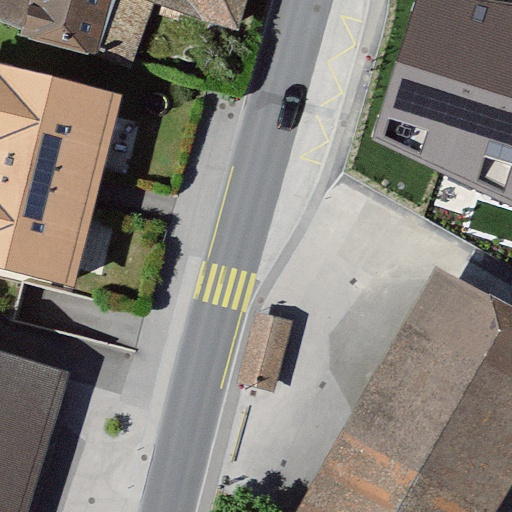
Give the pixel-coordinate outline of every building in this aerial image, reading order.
[(237,0),(36,0),(25,38),(102,60),(119,0),(169,0),(232,19),(237,0)] [(511,5),(484,0),(418,0),(372,134),(506,203),(511,204),(511,5)] [(76,290),(122,95),(57,78),(0,65),(0,270),(6,272),(76,290)] [(510,511),(511,509),(511,324),(444,287),(319,511),(510,511)] [(256,310),(245,374),(282,380),(292,316),(256,310)] [(46,511),(87,373),(0,348),(0,511),(46,511)]
